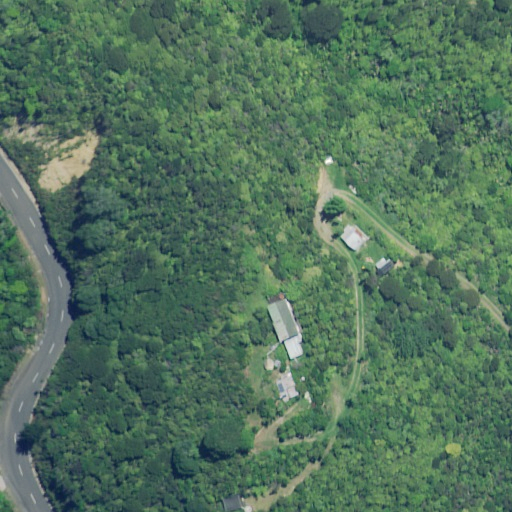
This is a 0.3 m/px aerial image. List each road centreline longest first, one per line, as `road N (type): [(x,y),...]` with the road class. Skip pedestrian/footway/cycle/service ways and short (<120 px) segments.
road 1 (track): [(511,321),(372,208),(338,194),(319,205),(323,231),(360,268),(363,365),(328,450),(309,473),(258,498)]
road 2 (tertiary): [(38,511),(18,471),(14,416),(57,332),(60,300),(40,235),(0,170)]
